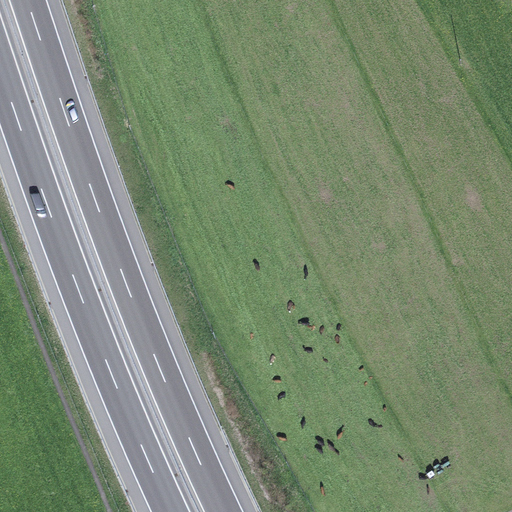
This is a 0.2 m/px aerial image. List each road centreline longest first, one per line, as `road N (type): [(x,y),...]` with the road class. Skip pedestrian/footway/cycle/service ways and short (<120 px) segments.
road 1 (motorway): [(222,511),(131,297),(26,0)]
road 2 (motorway): [(0,70),(84,309),(171,511)]
